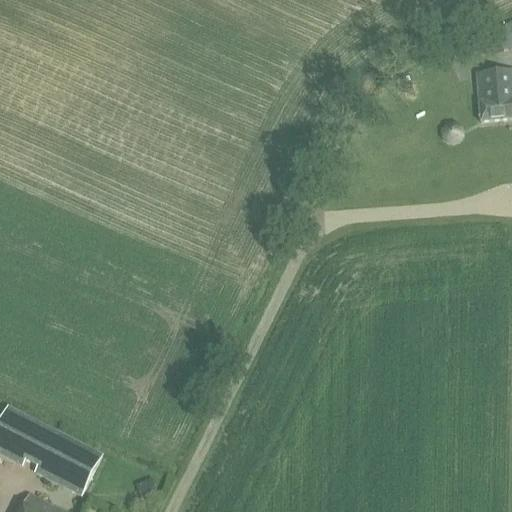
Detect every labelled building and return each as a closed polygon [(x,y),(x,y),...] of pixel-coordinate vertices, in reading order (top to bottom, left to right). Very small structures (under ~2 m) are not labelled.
[(511,23),(494,32),(504,53),(511,49),(511,23)] [(479,104),(481,124),(511,121),(511,72),(477,76),(479,104)] [(35,474),(82,497),(102,457),(56,433),(35,474)] [(137,487),(142,501),(158,495),(152,481),(137,487)] [(22,511),(61,511),(30,496),(22,511)]
